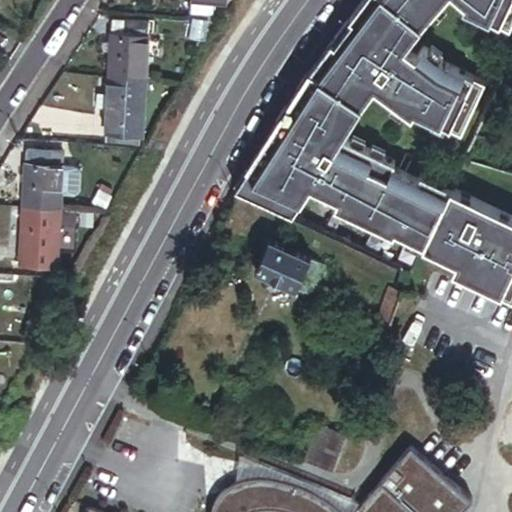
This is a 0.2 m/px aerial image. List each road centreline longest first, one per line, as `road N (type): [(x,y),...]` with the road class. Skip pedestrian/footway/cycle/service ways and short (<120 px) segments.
road 1 (secondary): [(299,0),(244,77),(8,511)]
road 2 (residential): [(0,120),(82,0)]
